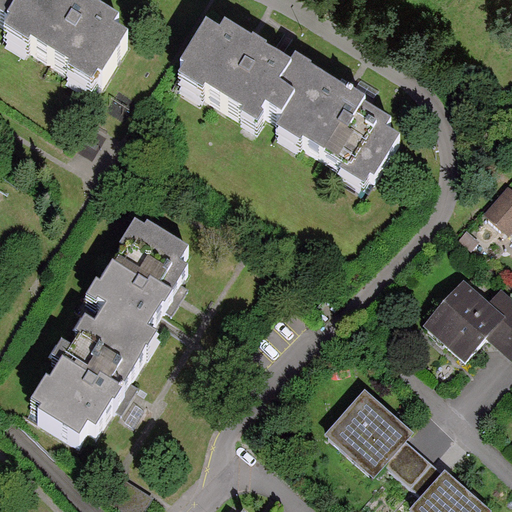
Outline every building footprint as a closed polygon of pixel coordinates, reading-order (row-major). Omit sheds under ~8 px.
[(119,42),(44,0),(0,0),(0,45),(88,96),(119,42)] [(393,140),(211,34),(180,89),(362,195),(393,140)] [(511,202),(507,198),(485,221),(503,237),(511,227),(511,202)] [(134,231),(36,410),(95,441),(193,263),(134,231)] [(493,309),(475,293),(437,334),(481,375),(501,354),(511,364),(511,301),(506,295),(493,309)] [(408,443),(364,403),(329,442),(374,482),(384,470),(422,504),(414,511),(479,511),(444,481),(442,483),(403,449),(408,443)]
